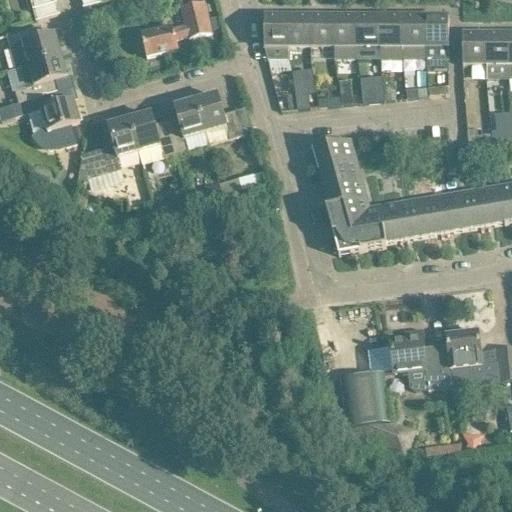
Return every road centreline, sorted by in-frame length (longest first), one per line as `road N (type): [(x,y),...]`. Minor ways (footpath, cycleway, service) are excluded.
road 1 (primary): [(200,511),(0,404)]
road 2 (residential): [(324,302),(511,271)]
road 3 (residential): [(275,140),(460,122)]
road 4 (residential): [(324,302),(275,140)]
road 5 (residential): [(99,119),(252,74)]
road 6 (residential): [(99,119),(66,0)]
